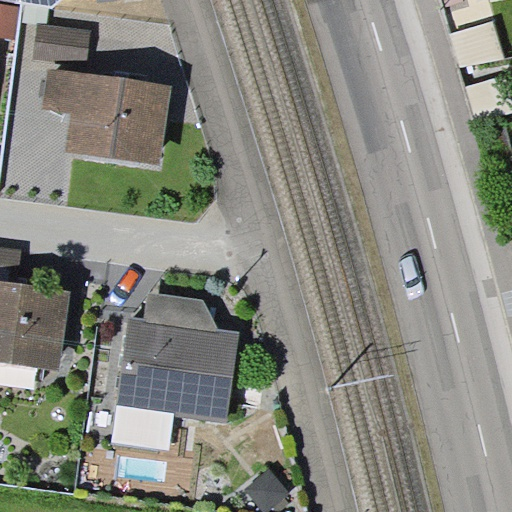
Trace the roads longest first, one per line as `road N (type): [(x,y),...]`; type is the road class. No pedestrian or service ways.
road 1 (primary): [(497,511),(440,258),(362,0)]
road 2 (residential): [(262,245),(329,511)]
road 3 (residential): [(262,245),(0,219)]
